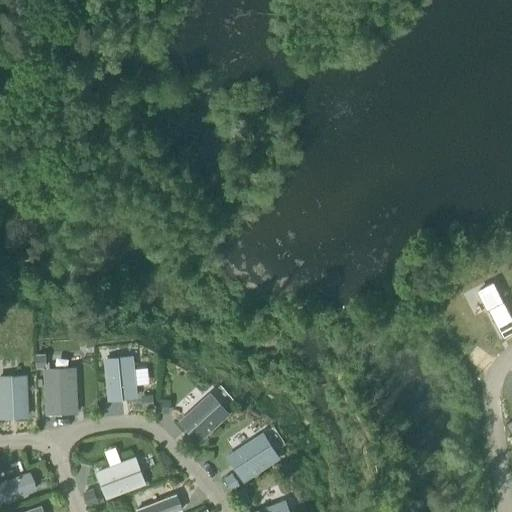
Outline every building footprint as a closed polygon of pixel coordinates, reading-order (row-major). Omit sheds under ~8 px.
[(511,315),(494,281),(478,289),(504,338),(511,333),(511,315)] [(46,354),(36,354),(37,369),(44,368),(46,368),(46,354)] [(138,398),(134,355),(104,358),(108,401),(138,398)] [(76,367),(46,368),(44,368),(46,415),(79,413),(76,367)] [(0,375),(0,418),(30,417),(28,374),(0,375)] [(211,392),(179,421),(198,443),(230,414),(211,392)] [(154,408),(153,394),(142,395),(143,409),(154,408)] [(170,414),(171,400),(160,398),(158,412),(170,414)] [(275,423),(266,427),(279,453),(288,449),(275,423)] [(264,431),(227,455),(244,482),(281,458),(264,431)] [(107,499),(147,483),(137,455),(96,470),(107,499)] [(0,482),(0,503),(37,490),(30,471),(0,482)] [(241,484),(232,472),(224,478),(232,490),(241,484)] [(251,501),(246,487),(236,490),(241,504),(251,501)] [(98,500),(94,488),(84,492),(89,505),(98,502),(99,501),(98,500)] [(137,511),(178,511),(183,510),(177,494),(137,510),(137,511)] [(288,511),(285,502),(256,511),(288,511)]
